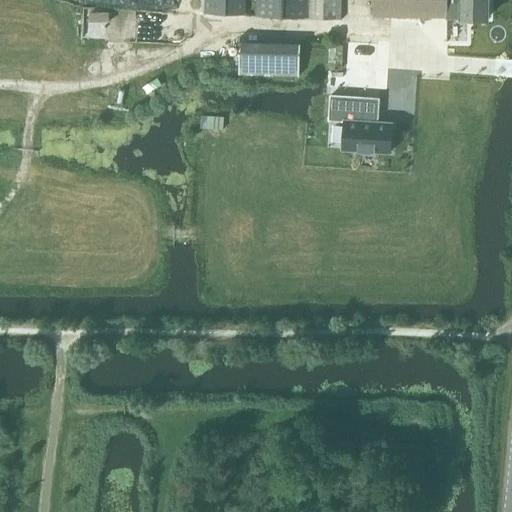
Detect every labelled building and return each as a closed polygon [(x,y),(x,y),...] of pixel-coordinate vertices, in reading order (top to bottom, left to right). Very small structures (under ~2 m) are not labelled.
[(244,0),(204,0),(204,14),(244,15),(244,0)] [(256,0),(255,16),(307,17),(307,0),(256,0)] [(342,0),(307,0),(307,17),(342,19),(342,0)] [(460,18),(487,18),(487,0),(373,0),(374,17),(375,17),(446,18),(447,18),(447,17),(460,17),(460,18)] [(297,44),(237,42),(238,76),(295,76),(297,44)] [(330,110),(329,119),(343,120),(340,149),(390,151),(390,120),(378,120),(379,98),(331,95),(330,110)]
